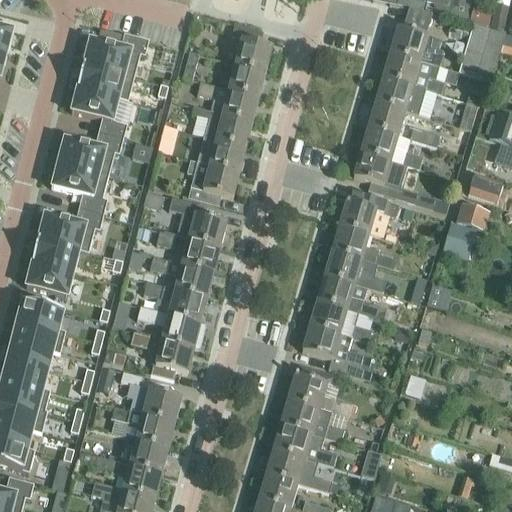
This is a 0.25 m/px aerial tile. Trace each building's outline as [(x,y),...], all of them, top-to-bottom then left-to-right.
[(426,0),(398,0),(397,8),(423,13),(426,0)] [(448,19),(452,0),(427,0),(426,5),(433,6),(437,13),(436,16),(448,19)] [(469,25),(473,0),(452,0),(448,19),(469,25)] [(495,0),(491,30),(505,33),(510,0),(495,0)] [(492,84),(501,52),(506,35),(473,26),(459,75),(492,84)] [(264,36),(235,28),(232,40),(242,43),(235,67),(266,75),(270,59),(266,58),(268,50),(272,51),(272,50),(261,47),(264,36)] [(390,28),(385,45),(393,47),(391,55),(395,57),(440,70),(444,55),(439,53),(442,43),(417,36),(408,33),(398,30),(390,28)] [(0,56),(6,58),(13,34),(0,30),(0,56)] [(90,44),(83,68),(134,81),(140,58),(145,60),(149,45),(124,39),(121,52),(90,44)] [(440,70),(395,57),(391,55),(386,72),(390,73),(388,81),(426,92),(430,80),(434,69),(440,71),(440,70)] [(192,84),(199,58),(189,56),(183,81),(192,84)] [(266,76),(266,75),(235,67),(229,92),(259,100),(263,85),(259,83),(261,75),(266,76)] [(83,68),(77,91),(119,102),(119,103),(128,106),(134,81),(83,68)] [(426,92),(388,81),(383,80),(378,97),(383,98),(380,106),(406,114),(406,115),(418,119),(426,92)] [(445,84),(430,80),(426,92),(442,97),(445,84)] [(214,101),(217,89),(200,84),(197,96),(214,101)] [(161,88),(158,100),(165,102),(169,90),(161,88)] [(259,101),(259,100),(229,92),(217,89),(214,101),(211,114),(253,125),(257,110),(253,109),(255,100),(259,101)] [(77,91),(71,116),(102,124),(98,138),(123,144),(127,129),(113,125),(119,103),(119,102),(77,91)] [(406,114),(380,106),(376,105),(371,122),(375,123),(373,131),(399,139),(406,115),(406,114)] [(478,109),(466,105),(459,131),(471,134),(478,109)] [(253,127),(253,125),(211,114),(194,110),(191,119),(208,124),(204,140),(216,142),(246,150),(250,135),(246,134),(248,125),(253,127)] [(498,115),(490,140),(511,147),(511,120),(498,115)] [(408,155),(411,144),(410,143),(398,140),(399,139),(373,131),(369,130),(364,147),(368,148),(366,156),(404,167),(408,155)] [(413,130),(410,143),(411,144),(437,151),(441,138),(413,130)] [(175,160),(181,134),(169,131),(163,157),(175,160)] [(64,143),(58,167),(109,180),(115,157),(119,159),(123,144),(98,138),(95,151),(64,143)] [(246,152),(246,150),(216,142),(209,168),(239,176),(244,160),(239,159),(242,151),(246,152)] [(511,150),(501,147),(495,167),(511,172),(511,150)] [(404,167),(366,156),(361,155),(356,172),(361,173),(358,181),(354,180),(354,181),(384,190),(384,187),(396,191),(397,191),(404,167)] [(423,160),(408,155),(404,167),(419,172),(423,160)] [(239,176),(209,168),(190,163),(187,176),(194,178),(188,202),(219,209),(221,199),(233,202),(237,185),(233,184),(235,176),(239,177),(239,176)] [(58,167),(51,191),(82,200),(79,213),(104,220),(107,205),(103,204),(109,180),(58,167)] [(468,190),(474,173),(467,171),(462,188),(468,190)] [(469,197),(497,206),(503,187),(475,178),(469,197)] [(436,202),(397,191),(396,191),(393,202),(433,213),(436,202)] [(399,209),(371,201),(351,195),(353,196),(350,205),(347,204),(342,221),(346,222),(344,230),(340,229),(339,230),(370,238),(373,227),(377,227),(380,227),(385,224),(386,222),(387,219),(396,222),(399,209)] [(227,225),(207,221),(205,220),(207,211),(188,206),(173,202),(170,214),(183,217),(177,239),(189,241),(221,250),(224,235),(220,234),(222,226),(226,227),(227,225)] [(456,225),(484,235),(491,215),(462,206),(456,225)] [(44,219),(38,243),(80,254),(79,255),(89,257),(95,233),(100,234),(104,220),(79,213),(75,227),(44,219)] [(463,260),(471,233),(452,228),(444,254),(463,260)] [(375,268),(379,254),(366,251),(370,238),(339,230),(335,246),(339,247),(337,255),(363,263),(362,264),(375,268)] [(177,238),(159,234),(156,248),(174,252),(177,238)] [(220,252),(221,250),(189,241),(182,268),(214,275),(218,260),(214,259),(216,250),(220,252)] [(38,243),(32,266),(74,277),(79,255),(80,254),(38,243)] [(325,279),(325,280),(367,292),(383,297),(387,285),(374,281),(378,269),(375,268),(362,264),(363,263),(337,255),(332,254),(327,271),(332,272),(329,280),(325,279)] [(394,259),(379,254),(375,268),(390,272),(394,259)] [(166,277),(169,265),(153,260),(150,273),(166,277)] [(115,263),(112,275),(120,277),(123,265),(115,263)] [(214,275),(182,268),(169,265),(166,277),(178,280),(175,292),(208,300),(212,285),(207,284),(209,276),(214,277),(214,275)] [(32,266),(26,291),(67,301),(74,277),(32,266)] [(367,292),(325,280),(320,296),(324,297),(322,305),(318,304),(317,305),(359,317),(383,324),(387,312),(364,305),(367,292)] [(160,303),(163,289),(146,285),(143,298),(160,303)] [(208,300),(175,292),(163,289),(160,303),(172,306),(168,318),(201,327),(205,310),(201,309),(203,301),(207,302),(208,300)] [(22,304),(17,325),(58,336),(59,335),(64,315),(22,304)] [(351,341),(355,328),(359,317),(317,305),(312,321),(310,329),(351,341)] [(432,333),(439,313),(427,309),(420,330),(432,333)] [(198,336),(201,327),(168,318),(140,311),(137,323),(165,331),(162,343),(194,352),(198,353),(201,351),(204,339),(202,336),(198,336)] [(102,313),(99,324),(107,326),(110,315),(102,313)] [(17,325),(12,345),(53,355),(53,356),(60,358),(66,337),(59,335),(58,336),(17,325)] [(372,333),(355,328),(351,341),(368,346),(372,333)] [(348,354),(351,341),(310,329),(305,345),(310,347),(307,355),(303,354),(302,355),(333,364),(344,367),(348,354)] [(97,333),(94,345),(102,347),(105,335),(97,333)] [(194,352),(162,343),(150,340),(134,336),(130,348),(159,355),(155,368),(153,367),(150,378),(174,384),(176,375),(188,377),(192,361),(188,359),(190,351),(194,352)] [(12,345),(6,364),(48,375),(53,356),(53,355),(12,345)] [(94,345),(91,357),(99,359),(102,347),(94,345)] [(425,355),(413,352),(411,360),(422,364),(425,355)] [(107,354),(104,366),(111,368),(114,356),(107,354)] [(364,359),(348,354),(344,367),(333,364),(330,373),(342,377),(362,382),(365,372),(361,371),(364,359)] [(6,364),(1,384),(43,395),(43,394),(48,375),(6,364)] [(334,389),(337,379),(300,369),(297,378),(296,378),(291,395),(295,396),(293,404),(331,416),(348,421),(352,408),(336,403),(335,404),(323,400),(327,387),(334,389)] [(87,373),(84,384),(92,386),(95,375),(87,373)] [(138,389),(140,390),(143,380),(124,375),(118,396),(135,400),(138,389)] [(1,384),(0,389),(0,404),(45,417),(45,415),(50,396),(43,394),(43,395),(1,384)] [(84,384),(81,396),(89,398),(92,386),(84,384)] [(182,401),(140,390),(138,389),(135,400),(147,403),(143,418),(175,426),(179,410),(175,409),(177,401),(181,402),(182,401)] [(331,416),(293,404),(288,403),(283,419),(288,421),(285,429),(312,437),(341,445),(344,433),(328,428),(331,416)] [(0,404),(0,425),(33,435),(33,436),(42,438),(47,416),(45,415),(45,417),(0,404)] [(129,426),(132,415),(115,411),(112,422),(129,426)] [(77,412),(74,424),(81,426),(84,414),(77,412)] [(175,426),(143,418),(132,415),(129,426),(125,440),(137,443),(169,451),(173,435),(168,434),(171,426),(175,427),(175,426)] [(74,424),(71,436),(78,438),(81,426),(74,424)] [(0,425),(0,447),(28,454),(28,453),(33,436),(33,435),(0,425)] [(320,453),(324,440),(312,437),(285,429),(281,428),(276,444),(280,446),(278,454),(305,462),(317,466),(320,453)] [(406,447),(418,451),(422,437),(411,433),(406,447)] [(122,452),(125,440),(108,435),(105,447),(122,452)] [(168,452),(169,451),(137,443),(130,468),(162,476),(166,460),(162,459),(164,451),(168,452)] [(0,447),(0,469),(29,477),(35,455),(28,453),(28,454),(0,447)] [(66,452),(63,463),(71,466),(74,454),(66,452)] [(305,462),(278,454),(274,453),(269,469),(273,471),(271,479),(266,478),(297,487),(305,462)] [(317,466),(334,470),(337,458),(320,453),(317,466)] [(162,477),(162,476),(130,468),(98,459),(94,472),(127,481),(124,494),(156,502),(160,485),(155,484),(157,476),(162,477)] [(63,463),(60,475),(68,477),(71,466),(63,463)] [(289,511),(297,487),(266,478),(261,494),(266,496),(263,504),(259,502),(259,503),(288,511),(289,511)] [(309,490),(329,496),(331,486),(312,480),(309,490)] [(468,502),(474,483),(464,480),(458,499),(468,502)] [(0,511),(22,511),(25,502),(30,503),(34,488),(9,482),(6,495),(0,493),(0,511)] [(95,486),(92,498),(104,502),(101,511),(152,511),(153,511),(149,510),(151,501),(155,503),(156,502),(124,494),(111,490),(95,486)] [(57,494),(52,511),(65,511),(70,497),(57,494)] [(288,511),(259,503),(256,511),(288,511)]
